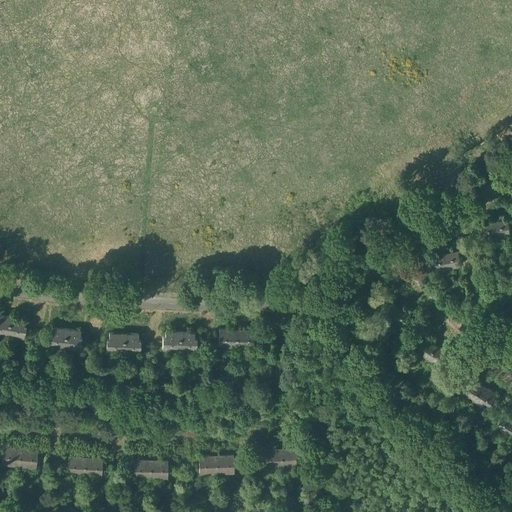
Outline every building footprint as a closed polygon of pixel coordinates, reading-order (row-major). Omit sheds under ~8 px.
[(508,219),(482,224),(485,238),(511,233),(509,222),(508,219)] [(467,237),(460,238),(462,250),(459,251),(459,254),(470,251),(467,237)] [(459,251),(433,256),(436,269),(461,264),(459,254),(459,251)] [(386,285),(378,298),(387,303),(389,300),(386,299),(392,288),(386,285)] [(412,314),(389,300),(387,303),(382,313),(404,326),(412,314)] [(11,316),(0,314),(0,331),(7,333),(11,316)] [(24,319),(11,316),(7,333),(24,337),(26,326),(23,326),(24,319)] [(426,325),(419,338),(429,344),(430,342),(426,340),(433,329),(426,325)] [(66,329),(51,327),(51,334),(48,333),(47,344),(64,346),(66,329)] [(80,331),(66,329),(64,346),(81,348),(82,337),(80,337),(80,331)] [(230,329),(219,329),(219,346),(236,347),(236,332),(230,332),(230,329)] [(254,329),(242,329),(242,333),(236,332),(236,347),(253,347),(254,329)] [(180,332),(165,331),(165,337),(162,337),(162,348),(179,349),(180,332)] [(194,332),(180,332),(179,349),(196,349),(197,338),(194,338),(194,332)] [(124,334),(109,333),(109,339),(106,339),(106,350),(123,351),(124,334)] [(138,334),(124,334),(123,351),(140,351),(141,340),(138,340),(138,334)] [(452,355),(430,342),(429,344),(423,354),(445,367),(452,355)] [(272,364),(261,364),(260,384),(271,384),(272,364)] [(477,381),(468,375),(459,390),(473,399),(481,386),(475,383),(477,381)] [(487,390),(481,386),(473,399),(488,408),(496,393),(488,388),(487,390)] [(267,405),(250,406),(251,417),(268,416),(267,405)] [(511,418),(511,416),(504,412),(495,426),(510,435),(511,432),(511,419),(511,418)] [(13,446),(3,445),(1,463),(18,465),(20,449),(13,449),(13,446)] [(297,447),(286,448),(286,450),(280,451),(281,465),(298,464),(297,447)] [(25,450),(20,449),(18,465),(36,467),(38,449),(26,448),(25,450)] [(280,451),(274,451),(274,448),(263,449),(264,466),(281,465),(280,451)] [(233,454),(222,454),(222,457),(216,457),(216,472),(233,471),(233,454)] [(78,456),(68,455),(67,473),(84,474),(85,459),(78,459),(78,456)] [(210,455),(199,455),(199,472),(216,472),(216,457),(210,457),(210,455)] [(102,457),(91,457),(91,459),(85,459),(84,474),(101,475),(102,457)] [(144,459),(134,459),(133,476),(150,476),(150,462),(144,462),(144,459)] [(167,459),(156,459),(156,462),(150,462),(150,476),(167,477),(167,459)]
